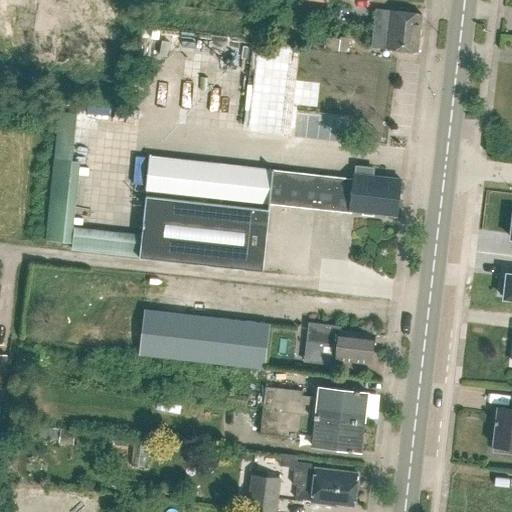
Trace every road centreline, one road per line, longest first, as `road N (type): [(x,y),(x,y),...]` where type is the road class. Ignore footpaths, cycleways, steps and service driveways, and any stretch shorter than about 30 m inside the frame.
road 1 (tertiary): [(406,511),(447,167)]
road 2 (tertiary): [(447,167),(466,0)]
